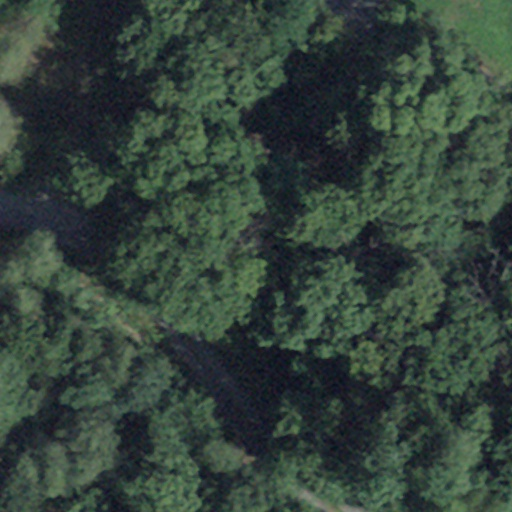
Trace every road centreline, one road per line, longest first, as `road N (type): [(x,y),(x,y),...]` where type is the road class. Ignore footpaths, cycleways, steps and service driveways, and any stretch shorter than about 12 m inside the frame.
road 1 (track): [(0,194),(67,217),(339,511)]
road 2 (unclassified): [(359,0),(511,87)]
